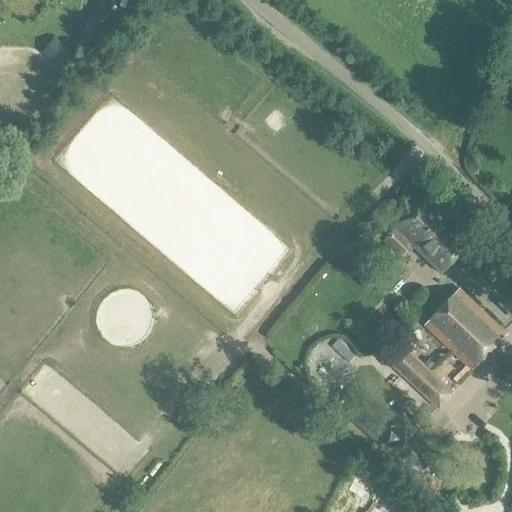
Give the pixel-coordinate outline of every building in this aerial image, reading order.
[(98,46),(104,39),(125,15),(107,0),(102,0),(78,30),(98,46)] [(427,199),(397,230),(383,245),(400,261),(414,246),(442,274),(472,242),(427,199)] [(424,326),(472,372),(507,335),(460,288),(424,326)] [(405,347),(389,363),(439,409),(453,393),(405,347)] [(405,400),(395,415),(414,428),(424,414),(405,400)]
